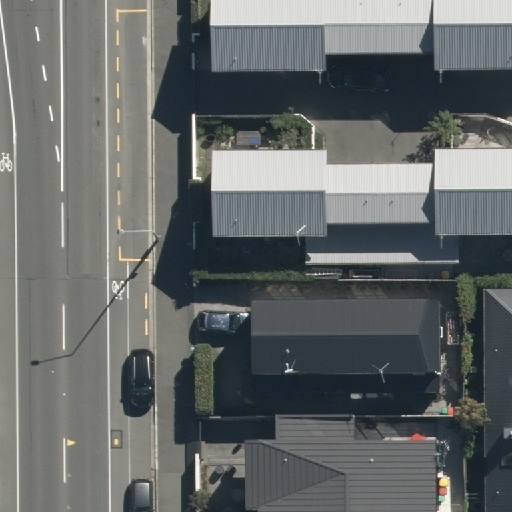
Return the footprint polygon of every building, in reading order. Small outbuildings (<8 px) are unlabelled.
[(511,0),(215,0),(215,75),(328,75),(328,54),(440,54),(440,70),(511,70),(511,0)] [(327,154),(221,155),(222,237),(304,236),(304,272),(468,271),(468,238),(511,237),(511,149),(441,150),(442,166),(327,167),(327,154)] [(511,511),(511,295),(492,296),(494,511),(511,511)] [(445,297),(257,298),(257,385),(445,385),(445,297)] [(436,511),(437,429),(245,429),(244,511),(436,511)]
